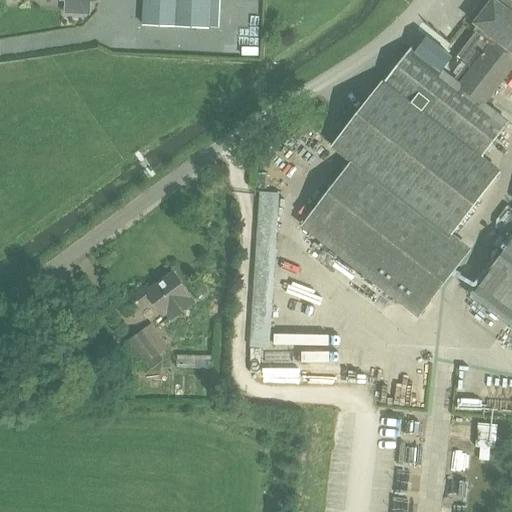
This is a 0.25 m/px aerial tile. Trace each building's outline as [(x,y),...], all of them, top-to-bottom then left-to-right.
[(219,0),(144,0),(143,26),(208,29),(209,28),(218,28),(219,0)] [(374,94),(333,147),(354,163),(304,226),(418,316),(468,252),(448,236),(499,171),(481,156),(508,121),(485,103),(511,68),(511,2),(509,0),(494,0),(485,12),(485,11),(467,34),(472,38),(457,57),(466,64),(454,79),(443,70),(456,54),(430,34),(407,63),(403,60),(376,95),(374,94)] [(240,52),(240,40),(218,39),(217,51),(240,52)] [(511,214),(496,235),(490,244),(502,252),(469,298),(511,329),(511,214)] [(132,298),(140,308),(151,300),(162,315),(166,312),(171,320),(195,303),(190,296),(174,274),(151,291),(148,286),(132,298)] [(160,353),(143,330),(128,341),(145,364),(160,353)] [(105,373),(88,373),(88,388),(105,388),(105,373)]
